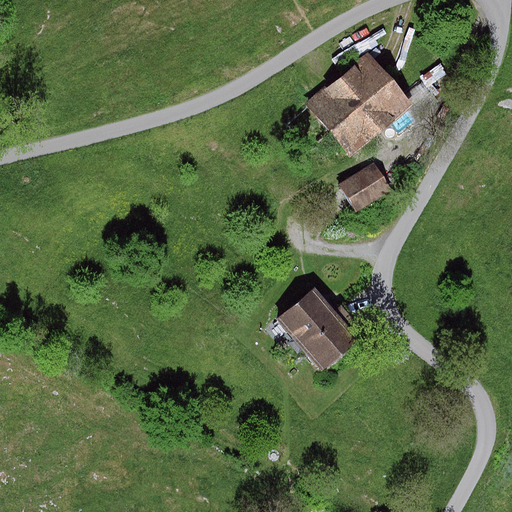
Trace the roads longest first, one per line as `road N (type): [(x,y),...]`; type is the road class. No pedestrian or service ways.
road 1 (unclassified): [(453,511),(486,443),(484,399),(405,333),(387,310),(384,273),(491,75),(501,0)]
road 2 (unclassified): [(0,158),(218,98),(386,0)]
